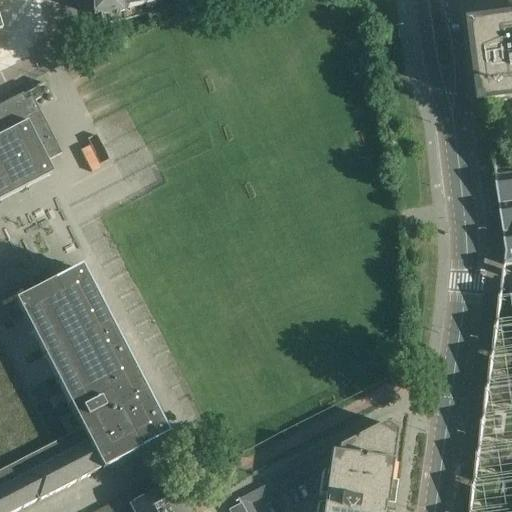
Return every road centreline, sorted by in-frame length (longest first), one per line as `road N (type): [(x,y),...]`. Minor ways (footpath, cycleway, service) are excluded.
road 1 (tertiary): [(436,511),(467,280),(452,115)]
road 2 (tertiary): [(419,0),(428,66),(452,115)]
